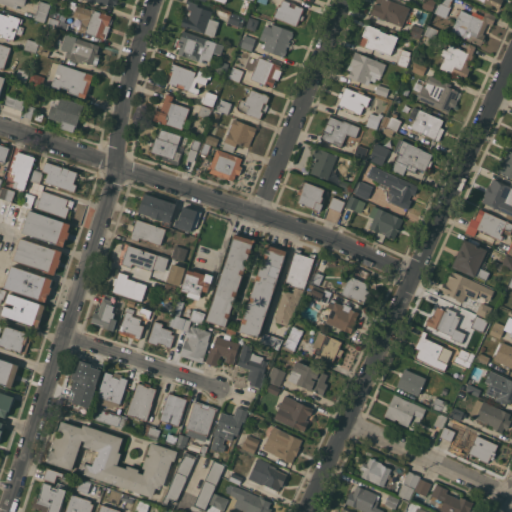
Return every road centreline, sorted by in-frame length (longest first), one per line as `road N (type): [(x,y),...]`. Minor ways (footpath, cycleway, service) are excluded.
road 1 (residential): [(157,0),(124,103),(116,184),(8,511)]
road 2 (residential): [(511,61),(303,511)]
road 3 (residential): [(412,271),(0,124)]
road 4 (residential): [(345,0),(259,213)]
road 5 (residential): [(511,498),(345,424)]
road 6 (residential): [(215,387),(66,336)]
